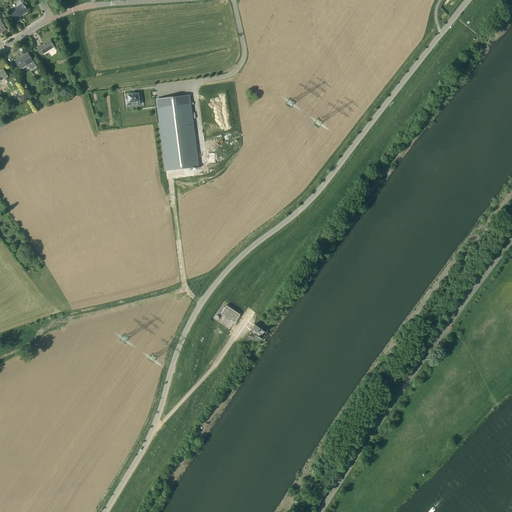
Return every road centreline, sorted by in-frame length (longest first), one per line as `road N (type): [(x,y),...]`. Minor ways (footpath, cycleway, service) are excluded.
road 1 (residential): [(105,511),(153,430),(201,302),(317,193),(468,0)]
road 2 (unclassified): [(320,511),(511,239)]
road 3 (tertiary): [(53,16),(97,4),(173,0)]
